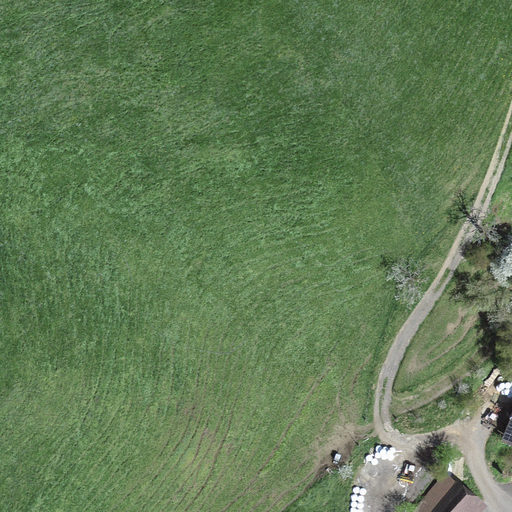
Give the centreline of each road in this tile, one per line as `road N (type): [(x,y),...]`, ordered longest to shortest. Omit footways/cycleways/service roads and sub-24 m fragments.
road 1 (track): [(480,427),(427,447),(388,442),(375,406),(394,351),(451,266),(511,125)]
road 2 (track): [(375,406),(412,404),(511,329)]
